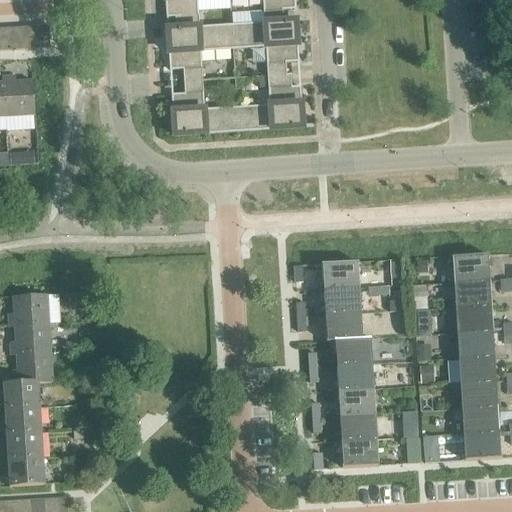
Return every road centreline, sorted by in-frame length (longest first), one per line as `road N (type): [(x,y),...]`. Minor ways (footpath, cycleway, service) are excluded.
road 1 (residential): [(241,511),(219,173)]
road 2 (unclassified): [(109,0),(119,130),(143,161),(219,173)]
road 3 (unclassified): [(219,173),(465,158)]
road 4 (residential): [(465,158),(454,0)]
road 5 (residential): [(330,142),(323,0)]
